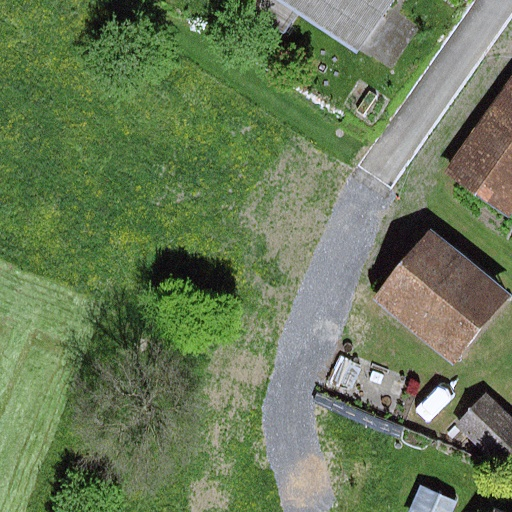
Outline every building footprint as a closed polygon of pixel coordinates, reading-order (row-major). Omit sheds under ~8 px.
[(404,0),(257,0),(251,10),(291,35),(306,12),(370,53),(404,0)] [(511,85),(450,171),(511,215),(511,85)] [(511,290),(443,232),(387,298),(467,366),(511,312),(511,290)] [(511,415),(491,395),(462,426),(511,472),(511,470),(511,415)] [(427,488),(415,511),(455,511),(460,502),(427,488)]
